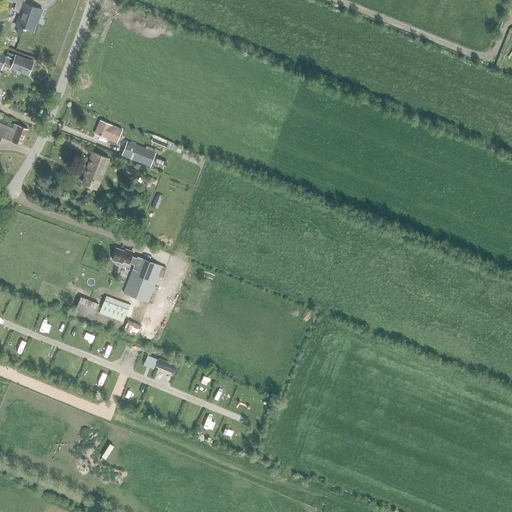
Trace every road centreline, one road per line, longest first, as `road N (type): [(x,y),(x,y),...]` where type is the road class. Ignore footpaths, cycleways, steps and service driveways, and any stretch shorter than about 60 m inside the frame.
road 1 (unclassified): [(0,204),(43,135),(93,0)]
road 2 (track): [(489,55),(336,0)]
